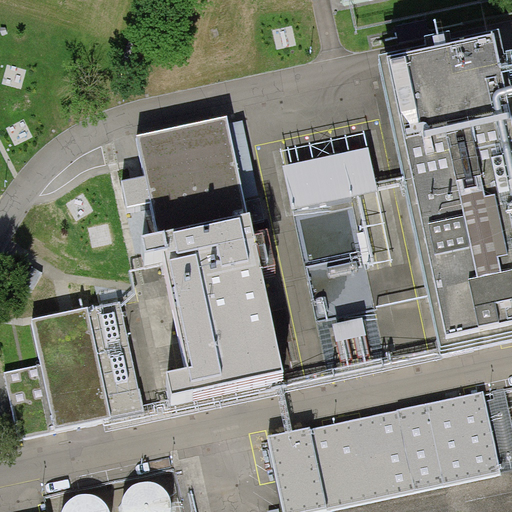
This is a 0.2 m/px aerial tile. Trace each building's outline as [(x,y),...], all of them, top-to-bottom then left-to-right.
[(442,355),(511,339),(511,110),(496,39),(379,64),(442,355)] [(137,140),(158,242),(250,222),(228,120),(137,140)] [(167,380),(171,402),(283,379),(250,222),(158,242),(141,245),(145,263),(163,259),(188,376),(167,380)] [(41,367),(4,375),(18,440),(143,415),(120,303),(32,321),(41,367)] [(484,392),(268,438),(283,511),(326,511),(502,475),(484,392)]
